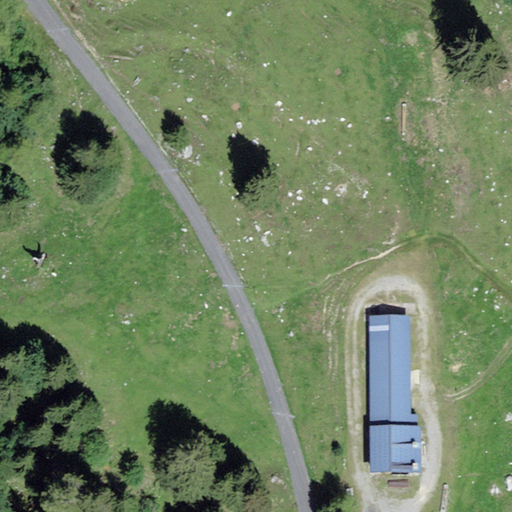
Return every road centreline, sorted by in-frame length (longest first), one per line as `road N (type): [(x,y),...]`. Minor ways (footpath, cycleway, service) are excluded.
road 1 (track): [(406,511),(423,495),(434,447),(424,302),(414,286),(381,282),(355,305),(351,384),(360,475)]
road 2 (track): [(245,309),(185,199),(35,0)]
road 3 (track): [(306,511),(245,309)]
